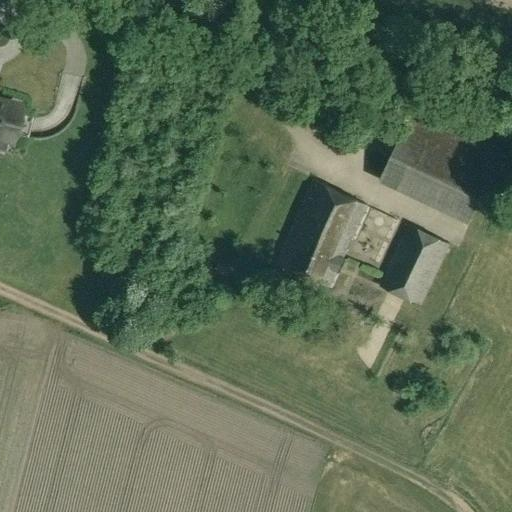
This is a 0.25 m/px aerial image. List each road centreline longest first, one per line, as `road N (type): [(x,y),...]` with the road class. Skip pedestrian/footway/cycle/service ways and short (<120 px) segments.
road 1 (track): [(0,287),(389,465),(463,511)]
road 2 (unclassified): [(511,83),(201,8)]
